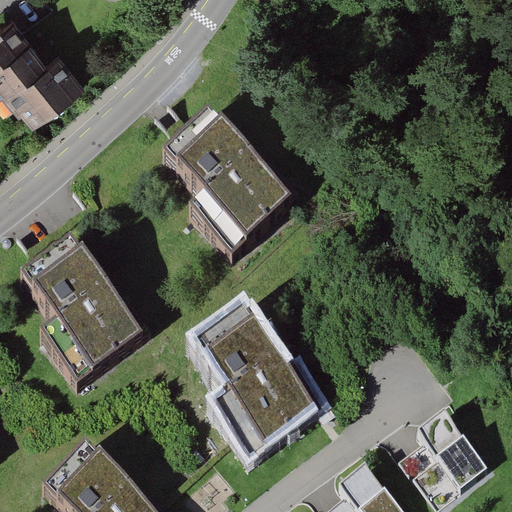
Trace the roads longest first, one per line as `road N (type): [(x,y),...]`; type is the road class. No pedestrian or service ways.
road 1 (residential): [(176,61),(0,221)]
road 2 (residential): [(402,395),(265,511)]
